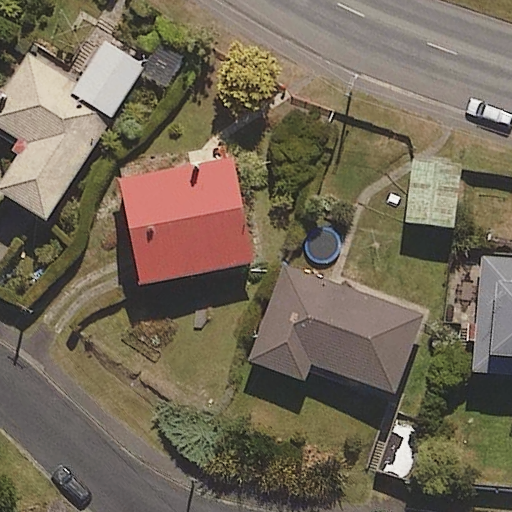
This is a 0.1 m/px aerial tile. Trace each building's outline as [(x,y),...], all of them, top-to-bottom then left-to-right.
[(144,65),(99,39),(79,75),(33,49),(0,107),(0,135),(29,152),(3,197),(53,225),(144,65)] [(238,154),(125,177),(147,291),(260,269),(238,154)] [(466,163),(415,159),(409,227),(460,232),(466,163)] [(511,261),(468,259),(464,339),(480,340),(478,379),(511,381),(511,261)] [(286,266),(249,366),(310,388),(317,369),(400,400),(429,319),(286,266)]
